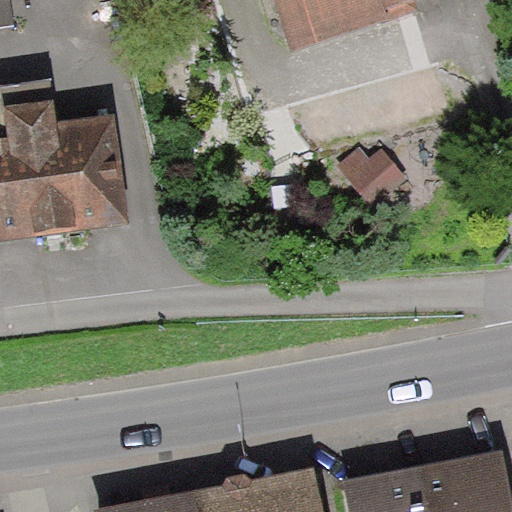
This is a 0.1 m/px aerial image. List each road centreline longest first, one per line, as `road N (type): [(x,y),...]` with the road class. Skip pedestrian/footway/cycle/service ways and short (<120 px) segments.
road 1 (primary): [(0,437),(330,393),(511,359)]
road 2 (residential): [(511,300),(135,294),(0,311)]
